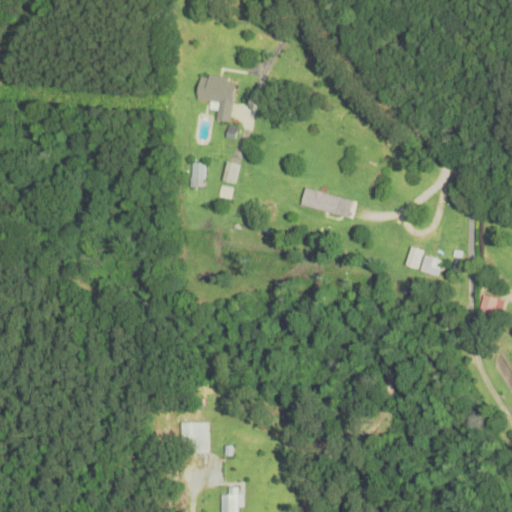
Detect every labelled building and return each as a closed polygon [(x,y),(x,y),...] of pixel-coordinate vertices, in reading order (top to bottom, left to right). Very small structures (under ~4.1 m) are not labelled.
[(231,124),(237,81),(202,76),(198,101),(220,104),(217,122),(231,124)] [(351,219),(355,202),(306,190),(301,207),(351,219)] [(437,278),(448,244),(432,239),(422,273),(437,278)] [(406,266),(417,270),(423,252),(412,249),(406,266)] [(479,314),(493,317),(497,300),(483,297),(479,314)] [(209,454),(209,423),(181,423),(181,455),(209,454)] [(221,495),(221,511),(241,511),(241,488),(229,488),(229,495),(221,495)]
